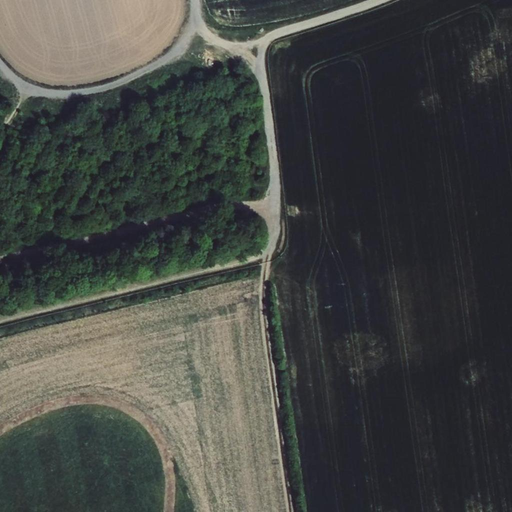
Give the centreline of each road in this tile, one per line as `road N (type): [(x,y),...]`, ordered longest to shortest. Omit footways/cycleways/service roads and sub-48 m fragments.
road 1 (track): [(273,240),(262,292),(292,511)]
road 2 (unknown): [(0,68),(17,84),(64,96),(116,87),(179,46)]
